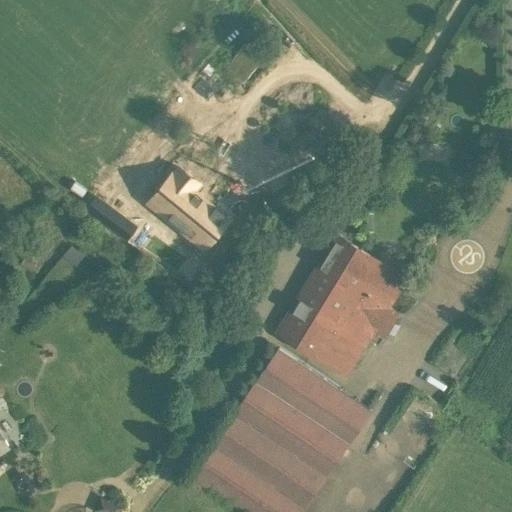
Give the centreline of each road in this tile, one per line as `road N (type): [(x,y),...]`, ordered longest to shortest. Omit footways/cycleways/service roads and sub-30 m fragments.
road 1 (track): [(391,116),(280,0)]
road 2 (unclassified): [(391,116),(465,0)]
